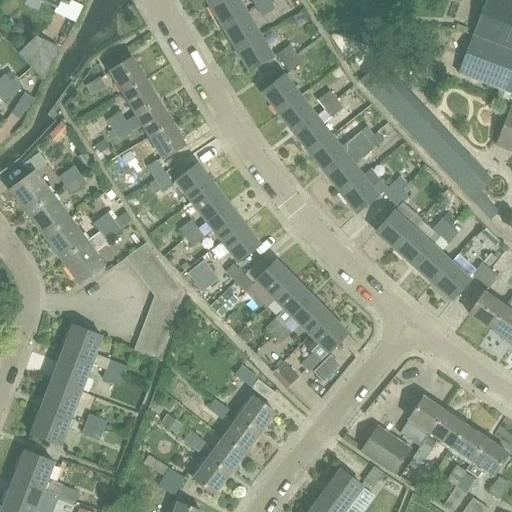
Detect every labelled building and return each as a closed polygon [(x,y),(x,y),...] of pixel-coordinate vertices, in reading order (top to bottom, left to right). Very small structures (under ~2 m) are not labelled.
[(238,0),(219,0),(211,5),(224,26),(247,13),(238,0)] [(270,0),(268,0),(256,7),(262,16),(276,8),(270,0)] [(511,0),(486,0),(472,35),(511,50),(511,0)] [(247,13),(224,26),(237,48),(260,35),(247,13)] [(377,35),(367,32),(364,44),(374,46),(377,35)] [(44,80),(59,46),(36,35),(18,53),(44,80)] [(260,35),(237,48),(251,70),(273,57),(260,35)] [(458,73),(511,93),(511,50),(472,35),(458,73)] [(278,54),(276,55),(281,64),(295,55),(289,46),(278,54)] [(411,64),(416,53),(405,49),(400,59),(411,64)] [(295,55),(281,64),(287,73),(301,65),(295,55)] [(110,71),(123,92),(146,79),(133,57),(110,71)] [(359,81),(471,200),(493,179),(382,60),(359,81)] [(5,74),(0,77),(0,91),(11,83),(5,74)] [(92,95),(107,87),(100,76),(86,85),(92,95)] [(264,92),(279,112),(300,96),(284,76),(264,92)] [(107,120),(112,129),(159,101),(146,79),(123,93),(131,105),(107,120)] [(11,83),(0,91),(0,98),(3,103),(18,92),(11,83)] [(324,109),(335,100),(328,91),(319,99),(317,101),(324,109)] [(22,94),(11,113),(20,119),(31,99),(22,94)] [(279,112),(295,132),(316,116),(300,96),(279,112)] [(295,132),(311,152),(331,136),(322,124),(344,108),(337,99),(335,100),(324,109),(316,116),(295,132)] [(150,136),(172,123),(159,101),(112,129),(108,132),(113,139),(117,136),(119,139),(143,124),(150,136)] [(506,120),(497,144),(511,150),(511,107),(496,101),(491,114),(506,120)] [(150,136),(163,158),(186,145),(172,123),(150,136)] [(331,136),(311,152),(326,172),(368,139),(362,130),(340,147),(331,136)] [(100,153),(111,146),(106,138),(95,145),(100,153)] [(326,172),(342,192),(362,175),(354,165),(375,147),(368,139),(326,172)] [(27,214),(53,194),(36,171),(47,163),(39,152),(23,164),(31,174),(10,190),(27,214)] [(155,179),(166,172),(158,159),(147,166),(155,179)] [(58,177),(64,186),(81,173),(73,164),(58,177)] [(192,201),(213,185),(197,164),(177,180),(192,201)] [(166,172),(155,179),(163,191),(174,185),(166,172)] [(64,186),(71,194),(87,182),(81,174),(64,186)] [(342,192),(358,212),(388,188),(382,180),(372,187),(362,175),(342,192)] [(402,189),(396,182),(384,193),(390,200),(402,189)] [(228,205),(213,185),(192,201),(208,221),(228,205)] [(398,208),(410,196),(402,189),(390,200),(398,208)] [(44,237),(70,217),(53,194),(27,214),(44,237)] [(244,225),(228,205),(208,221),(223,240),(223,241),(244,225)] [(99,232),(116,219),(109,211),(93,223),(97,228),(89,235),(91,237),(99,232)] [(376,231),(396,248),(413,228),(394,212),(376,231)] [(70,217),(44,237),(61,259),(87,240),(70,217)] [(431,230),(440,237),(451,225),(442,218),(431,230)] [(99,232),(106,240),(122,228),(116,219),(99,232)] [(186,236),(199,228),(191,219),(179,229),(186,236)] [(244,225),(223,241),(239,261),(260,245),(244,225)] [(448,245),(459,232),(451,225),(440,237),(448,245)] [(186,238),(193,246),(205,237),(199,228),(186,238)] [(396,248),(415,265),(432,246),(413,228),(396,248)] [(79,283),(105,264),(87,240),(61,259),(79,283)] [(146,243),(127,257),(136,270),(155,255),(146,243)] [(415,265),(434,282),(451,263),(432,246),(415,265)] [(136,270),(144,280),(163,266),(155,255),(136,270)] [(209,255),(195,266),(208,283),(222,272),(209,255)] [(258,279),(275,298),(294,278),(276,261),(258,279)] [(236,282),(244,274),(234,263),(226,271),(236,282)] [(434,282),(453,299),(470,280),(451,263),(434,282)] [(489,269),(481,263),(472,275),(481,281),(489,269)] [(144,280),(151,291),(172,276),(163,266),(144,280)] [(498,276),(489,269),(481,281),(489,288),(498,276)] [(244,274),(236,282),(247,292),(255,285),(244,274)] [(172,276),(151,291),(155,296),(182,292),(172,276)] [(266,328),(274,335),(286,323),(294,315),(311,297),(294,279),(275,298),(286,308),(266,328)] [(155,296),(152,304),(175,312),(182,292),(155,296)] [(493,298),(484,292),(470,314),(491,328),(505,306),(493,298)] [(312,333),(330,315),(311,297),(294,315),(312,333)] [(148,313),(171,322),(175,312),(152,304),(148,313)] [(511,311),(505,306),(491,328),(511,342),(511,311)] [(144,325),(167,333),(171,322),(148,313),(144,325)] [(312,333),(330,352),(348,333),(330,315),(312,333)] [(286,323),(274,335),(281,343),(294,331),(286,323)] [(62,353),(92,364),(102,336),(72,325),(62,353)] [(166,333),(144,325),(139,337),(162,345),(166,333)] [(139,337),(134,350),(157,359),(162,345),(139,337)] [(92,364),(62,353),(51,379),(82,391),(92,364)] [(321,360),(313,353),(301,363),(310,372),(321,360)] [(125,376),(128,366),(110,359),(106,369),(125,376)] [(291,385),(300,377),(285,361),(276,370),(291,385)] [(250,386),(257,376),(242,365),(235,375),(250,386)] [(125,376),(106,369),(102,379),(121,386),(125,376)] [(82,391),(51,379),(41,406),(75,419),(79,411),(75,410),(82,391)] [(269,401),(276,392),(259,379),(252,388),(269,401)] [(240,417),(260,433),(275,411),(255,396),(240,417)] [(398,433),(420,448),(444,411),(423,397),(398,433)] [(230,410),(215,398),(208,408),(223,419),(230,410)] [(41,406),(31,434),(61,445),(72,417),(41,406)] [(420,448),(414,458),(423,464),(439,438),(451,447),(466,425),(444,411),(420,448)] [(86,423),(104,430),(108,420),(89,413),(86,423)] [(160,422),(176,433),(182,425),(167,413),(160,422)] [(224,437),(245,452),(245,453),(260,433),(239,417),(224,437)] [(86,423),(82,433),(83,434),(100,440),(104,431),(104,430),(86,423)] [(451,447),(472,461),(486,439),(466,425),(451,447)] [(410,448),(377,426),(361,451),(394,473),(410,448)] [(199,451),(207,442),(191,431),(184,440),(199,451)] [(210,457),(230,473),(245,452),(224,437),(210,457)] [(484,468),(494,475),(508,453),(486,439),(472,461),(466,470),(477,478),(484,468)] [(64,485),(48,479),(55,462),(25,450),(14,478),(48,490),(76,501),(80,491),(64,486),(64,485)] [(194,478),(215,494),(230,473),(210,457),(194,478)] [(456,464),(447,480),(455,485),(466,471),(456,464)] [(374,466),(366,477),(363,481),(373,488),(384,473),(374,466)] [(164,476),(180,487),(185,478),(170,467),(164,476)] [(326,491),(347,506),(362,485),(341,470),(326,491)] [(180,487),(164,476),(158,485),(174,496),(180,487)] [(499,498),(509,482),(499,476),(489,491),(499,498)] [(4,505),(23,511),(35,511),(41,498),(44,499),(48,490),(14,478),(4,505)] [(462,490),(455,486),(443,504),(449,509),(462,490)] [(356,511),(347,506),(326,491),(311,511),(310,511),(356,511)] [(174,511),(201,511),(179,502),(174,511)]
